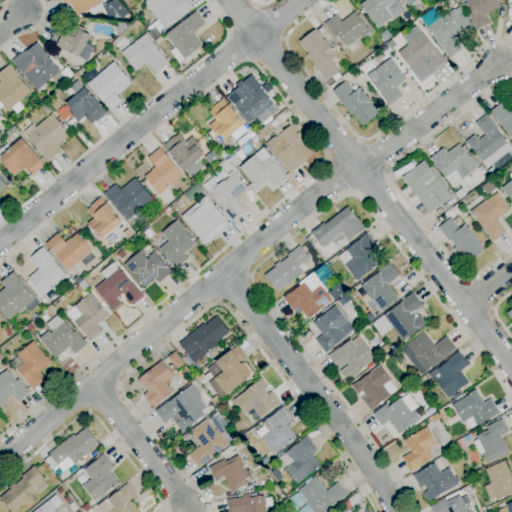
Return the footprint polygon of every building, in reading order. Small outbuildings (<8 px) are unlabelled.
[(84,19),(78,19),(79,16),(78,16),(76,13),(75,13),(71,4),(69,5),(67,2),(63,4),(60,0),(99,0),(102,4),(86,12),(88,15),(83,17),(84,19)] [(165,29),(144,3),(147,0),(186,0),(193,9),(180,19),(179,18),(165,29)] [(378,29),(360,5),(366,0),(396,0),(397,1),(387,9),(394,17),(378,29)] [(477,30),(469,15),(472,13),(465,0),(496,0),(500,7),(486,15),(490,23),(477,30)] [(107,14),(104,8),(112,3),(116,10),(107,14)] [(466,25),(467,26),(453,37),(462,49),(450,59),(426,29),(428,27),(420,18),(433,8),(441,18),(442,17),(443,18),(454,9),(454,10),(460,7),(470,22),(466,25)] [(179,63),(171,51),(175,48),(165,35),(196,12),(206,24),(193,34),(202,46),(184,60),(184,59),(179,63)] [(347,47),(338,36),(335,38),(324,24),(336,15),(341,23),(355,12),(367,28),(367,27),(371,32),(362,39),(360,37),(355,41),(349,46),(348,46),(347,47)] [(87,62),(79,57),(79,58),(69,52),(69,53),(57,46),(50,41),(56,29),(58,30),(60,26),(69,31),(74,23),(85,30),(84,32),(91,36),(87,44),(95,48),(87,62)] [(119,36),(114,23),(130,25),(131,26),(119,36)] [(415,76),(409,69),(410,68),(398,53),(408,45),(402,37),(417,25),(436,50),(436,49),(447,63),(435,72),(426,60),(427,59),(427,58),(419,64),(423,69),(415,76)] [(161,35),(154,40),(148,33),(156,28),(161,35)] [(322,36),(318,31),(322,28),(326,33),(322,36)] [(326,80),(306,55),(308,53),(299,42),(315,29),(324,40),(325,40),(336,54),(329,60),(338,71),(326,80)] [(155,74),(147,63),(136,72),(122,53),(146,34),(158,51),(159,50),(169,64),(155,74)] [(391,48),(388,43),(393,39),(396,44),(391,48)] [(44,94),(39,89),(37,91),(12,61),(23,52),(25,54),(37,43),(47,54),(46,55),(60,71),(60,72),(61,73),(67,67),(73,75),(59,87),(52,78),(49,80),(54,85),(44,94)] [(384,53),(380,48),(386,44),(389,49),(384,53)] [(56,61),(51,56),(55,53),(59,58),(56,61)] [(389,107),(380,95),(381,94),(373,84),(366,76),(375,70),(375,71),(391,59),(407,80),(396,88),(402,97),(389,107)] [(111,111),(88,84),(114,62),(131,83),(130,84),(130,85),(117,96),(122,101),(111,111)] [(17,114),(12,108),(8,112),(4,107),(0,109),(0,82),(1,82),(0,80),(0,72),(9,65),(12,69),(31,92),(19,102),(24,108),(17,114)] [(336,82),(332,77),(337,73),(341,77),(336,82)] [(249,124),(235,107),(230,101),(226,98),(238,88),(237,87),(251,75),(261,87),(259,88),(273,104),(249,124)] [(92,125),(85,117),(78,122),(69,112),(71,110),(66,104),(77,96),(70,87),(78,81),(84,89),(85,88),(93,97),(107,114),(96,123),(95,122),(92,125)] [(363,127),(354,115),(352,117),(332,92),(345,82),(353,93),(360,88),(371,103),(370,103),(379,114),(363,127)] [(225,141),(220,135),(218,137),(209,126),(216,120),(209,112),(213,109),(212,108),(222,99),(244,125),(244,126),(242,128),(244,130),(248,126),(255,134),(251,137),(248,134),(241,140),(238,136),(234,140),(231,136),(225,141)] [(381,109),(377,104),(382,101),(385,106),(381,109)] [(511,138),(501,125),(490,112),(502,102),(511,114),(511,138)] [(262,124),(257,118),(266,110),(272,105),(278,112),(272,117),(272,116),(262,124)] [(290,174),(276,157),(277,156),(266,144),(275,137),(276,138),(277,137),(272,132),(261,141),(255,135),(281,113),(287,121),(280,126),(284,131),(290,126),(297,134),(299,133),(302,137),(301,139),(302,140),(314,154),(306,160),(306,161),(301,166),(301,165),(290,174)] [(48,162),(23,132),(33,125),(35,128),(52,114),(70,136),(59,145),(60,146),(57,148),(60,152),(48,162)] [(511,159),(492,175),(487,169),(472,150),(466,142),(475,135),(479,141),(485,136),(475,124),(487,114),(497,128),(511,148),(511,159)] [(9,136),(7,133),(14,126),(17,130),(9,136)] [(192,177),(187,170),(185,171),(178,162),(178,163),(173,157),(172,159),(167,153),(169,151),(164,145),(175,136),(175,137),(179,134),(186,142),(192,137),(201,147),(199,149),(204,155),(198,160),(204,167),(192,177)] [(33,176),(26,168),(22,172),(20,170),(14,176),(0,158),(0,150),(8,144),(11,148),(22,139),(45,166),(33,176)] [(453,188),(436,165),(435,166),(430,159),(444,148),(448,153),(460,144),(478,168),(463,180),(453,188)] [(159,195),(144,177),(152,171),(151,170),(155,167),(148,158),(160,148),(183,175),(159,195)] [(257,191),(253,186),(239,168),(263,148),(280,169),(280,168),(287,176),(274,187),(269,180),(257,191)] [(223,159),(219,154),(225,150),(229,155),(223,159)] [(235,168),(229,160),(235,155),(241,163),(235,168)] [(227,173),(221,165),(226,160),(233,168),(227,173)] [(430,214),(402,178),(424,161),(429,168),(432,166),(436,171),(434,173),(444,186),(443,187),(447,192),(450,189),(454,194),(451,197),(430,214)] [(233,222),(222,209),(222,208),(209,193),(223,181),(224,182),(230,177),(228,175),(233,171),(248,189),(239,197),(240,198),(237,201),(245,211),(233,222)] [(511,200),(502,188),(511,180),(511,178),(509,175),(511,172),(511,200)] [(194,185),(190,180),(194,177),(198,181),(194,185)] [(132,226),(128,221),(127,222),(104,194),(115,185),(120,191),(135,178),(153,200),(138,213),(142,218),(132,226)] [(487,196),(481,188),(490,181),(496,189),(487,196)] [(190,202),(184,194),(198,183),(204,191),(190,202)] [(460,200),(455,194),(461,189),(466,195),(460,200)] [(494,242),(470,212),(486,200),(487,201),(498,193),(511,209),(497,220),(506,232),(494,242)] [(205,245),(182,217),(206,196),(229,225),(205,245)] [(103,239),(98,233),(96,235),(87,224),(94,218),(87,210),(91,207),(90,206),(101,197),(115,214),(122,223),(103,239)] [(180,210),(175,204),(180,200),(185,205),(180,210)] [(168,216),(164,211),(169,206),(173,212),(168,216)] [(339,249),(333,240),(323,248),(311,233),(324,223),(325,225),(348,207),(365,229),(349,242),(339,249)] [(468,263),(460,252),(458,254),(453,248),(455,247),(449,239),(448,240),(438,228),(450,218),(453,221),(458,217),(462,222),(457,226),(459,229),(466,224),(477,239),(476,240),(484,250),(468,263)] [(175,270),(170,263),(171,263),(159,249),(168,241),(162,234),(177,221),(185,231),(196,244),(184,254),(188,259),(175,270)] [(128,239),(123,233),(129,228),(134,234),(128,239)] [(68,271),(46,244),(58,234),(65,243),(70,239),(77,234),(92,252),(91,253),(96,259),(85,267),(80,261),(68,271)] [(357,281),(338,257),(359,240),(367,234),(377,247),(370,252),(379,264),(367,273),(357,281)] [(277,293),(265,276),(276,267),(274,266),(279,261),(281,263),(289,257),(287,255),(299,246),(309,259),(303,263),(308,270),(289,285),(288,284),(277,293)] [(43,296),(28,278),(39,269),(30,259),(43,248),(67,277),(43,296)] [(121,260),(117,255),(122,250),(126,255),(121,260)] [(144,288),(125,265),(139,252),(146,261),(150,258),(149,257),(154,252),(166,266),(167,266),(172,272),(160,283),(156,278),(144,288)] [(113,311),(95,289),(106,280),(101,273),(113,263),(118,269),(119,268),(132,284),(133,284),(144,297),(133,306),(123,294),(117,299),(121,304),(113,311)] [(381,312),(373,301),(372,301),(361,286),(363,285),(378,274),(378,273),(390,264),(400,276),(388,285),(398,299),(381,312)] [(323,286),(314,273),(324,265),(334,278),(323,286)] [(9,321),(0,309),(0,292),(5,288),(1,283),(13,273),(35,299),(39,304),(30,312),(25,307),(9,321)] [(308,319),(299,307),(294,311),(283,298),(290,293),(290,294),(300,286),(298,284),(313,273),(322,284),(320,285),(332,301),(308,319)] [(71,287),(66,282),(71,279),(75,284),(71,287)] [(84,291),(78,285),(84,280),(89,286),(84,291)] [(403,342),(393,328),(382,337),(373,324),(384,315),(385,316),(400,304),(400,303),(413,293),(422,305),(410,314),(410,313),(409,314),(414,320),(420,316),(426,325),(419,331),(418,330),(403,342)] [(90,342),(83,334),(84,334),(73,321),(74,321),(67,313),(75,307),(74,307),(91,294),(100,305),(103,302),(106,305),(103,308),(109,315),(97,325),(103,331),(90,342)] [(342,307),(338,301),(347,294),(351,300),(342,307)] [(326,353),(316,340),(322,335),(313,323),(335,306),(354,330),(346,336),(334,346),(334,347),(326,353)] [(56,359),(53,356),(53,355),(40,339),(48,331),(50,334),(53,332),(47,324),(58,315),(73,333),(75,331),(87,345),(76,354),(70,347),(56,359)] [(194,364),(188,357),(189,356),(179,344),(203,324),(205,326),(216,317),(229,333),(218,341),(219,342),(206,353),(207,354),(194,364)] [(359,327),(356,322),(360,318),(364,323),(359,327)] [(421,376),(400,349),(406,344),(407,345),(420,335),(420,334),(423,332),(434,346),(446,336),(456,349),(426,373),(426,372),(421,376)] [(348,382),(340,372),(348,365),(347,363),(338,370),(328,357),(339,348),(340,349),(351,340),(352,341),(359,336),(376,358),(368,364),(360,371),(360,372),(348,382)] [(33,390),(26,382),(27,382),(16,369),(21,365),(22,366),(25,364),(17,355),(34,342),(47,358),(48,357),(53,362),(40,373),(46,379),(33,390)] [(227,395),(215,379),(216,378),(208,369),(237,346),(247,359),(243,363),(244,364),(245,363),(253,374),(251,376),(251,377),(227,395)] [(177,370),(168,357),(175,352),(184,364),(177,370)] [(448,399),(435,382),(435,383),(429,375),(437,369),(437,370),(448,361),(448,360),(459,352),(469,365),(460,372),(469,383),(448,399)] [(153,409),(143,395),(148,392),(138,380),(162,361),(174,377),(169,381),(170,383),(167,385),(168,386),(169,386),(174,392),(159,403),(160,404),(153,409)] [(371,411),(362,399),(366,396),(362,392),(358,395),(352,386),(354,384),(358,382),(359,382),(370,373),(380,365),(391,380),(383,386),(390,396),(377,406),(371,411)] [(0,405),(0,375),(3,372),(4,373),(7,370),(16,381),(18,379),(30,393),(19,402),(13,395),(0,405)] [(260,418),(253,409),(245,415),(234,400),(260,380),(259,380),(262,378),(268,387),(264,390),(267,394),(272,391),(281,403),(278,406),(278,405),(260,418)] [(183,433),(176,425),(181,421),(176,414),(164,424),(155,412),(168,402),(169,403),(191,385),(203,401),(201,402),(206,408),(202,411),(205,415),(190,427),(190,428),(183,433)] [(471,429),(466,421),(462,423),(452,405),(470,394),(470,393),(476,390),(484,403),(491,399),(500,413),(490,419),(476,427),(476,426),(471,429)] [(400,434),(389,421),(382,426),(373,415),(387,404),(389,407),(400,398),(401,400),(408,394),(419,408),(415,412),(420,419),(400,434)] [(274,455),(261,438),(256,432),(264,426),(263,424),(276,413),(284,407),(294,420),(287,425),(297,438),(292,442),(291,441),(274,455)] [(429,417),(425,412),(432,407),(436,412),(429,417)] [(444,424),(439,414),(437,411),(442,408),(444,411),(449,421),(444,424)] [(430,423),(428,420),(438,413),(441,419),(435,423),(434,421),(430,423)] [(487,464),(482,455),(481,456),(474,442),(478,440),(476,437),(488,430),(487,427),(502,419),(509,432),(501,437),(509,452),(487,464)] [(199,468),(189,456),(201,447),(190,432),(194,430),(207,420),(215,431),(217,430),(218,431),(225,426),(236,440),(199,468)] [(411,472),(402,458),(411,453),(404,441),(419,432),(427,427),(442,453),(433,458),(424,463),(425,464),(411,472)] [(63,473),(58,466),(51,471),(44,461),(50,456),(48,454),(74,435),(75,437),(87,428),(99,444),(87,454),(88,455),(74,465),(63,473)] [(460,452),(455,443),(468,435),(472,441),(467,443),(466,448),(460,452)] [(297,485),(285,469),(285,470),(277,459),(286,453),(300,442),(300,441),(306,436),(317,450),(311,454),(321,466),(297,485)] [(95,502),(83,486),(92,480),(84,470),(99,459),(98,459),(104,454),(114,468),(109,471),(118,483),(105,494),(95,502)] [(232,493),(223,477),(216,481),(209,468),(225,460),(226,462),(238,456),(240,460),(241,459),(244,465),(243,466),(246,472),(249,470),(254,480),(235,490),(236,491),(232,493)] [(264,466),(260,461),(266,456),(270,461),(264,466)] [(511,494),(498,501),(496,497),(490,500),(484,487),(490,484),(490,483),(491,483),(485,470),(505,461),(511,477),(511,494)] [(428,502),(423,493),(427,491),(424,486),(420,488),(418,486),(419,486),(414,477),(414,478),(412,475),(416,473),(416,474),(435,464),(441,474),(449,469),(458,485),(428,502)] [(15,511),(11,511),(0,498),(11,489),(9,488),(14,483),(16,485),(23,479),(22,477),(34,467),(44,479),(43,479),(48,485),(38,493),(39,494),(24,506),(15,511)] [(298,511),(307,505),(306,503),(291,511),(289,499),(299,492),(299,491),(307,485),(305,483),(311,478),(312,480),(315,478),(326,492),(338,483),(348,495),(326,511),(298,511)] [(101,511),(98,507),(108,499),(108,500),(119,491),(118,491),(127,484),(138,497),(131,502),(138,511),(101,511)] [(431,511),(430,508),(446,500),(446,499),(457,493),(458,497),(460,496),(461,498),(466,496),(470,503),(465,506),(468,511),(470,511),(431,511)] [(251,496),(251,494),(257,494),(257,497),(264,496),(264,499),(272,498),(273,506),(265,507),(265,511),(228,511),(227,500),(242,498),(244,495),(249,494),(251,496)] [(34,511),(57,495),(64,503),(54,511),(34,511)] [(68,504),(64,499),(68,496),(72,501),(68,504)] [(511,511),(499,511),(507,507),(506,505),(511,502),(511,511)] [(74,511),(69,506),(73,503),(78,509),(74,511)] [(362,511),(358,506),(364,503),(367,509),(362,511)]
